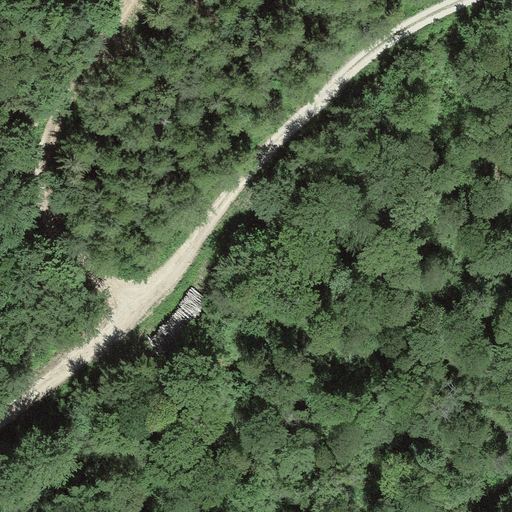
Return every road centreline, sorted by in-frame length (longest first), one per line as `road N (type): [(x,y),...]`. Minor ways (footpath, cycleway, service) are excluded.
road 1 (track): [(465,0),(370,53),(250,170),(120,323),(0,422)]
road 2 (track): [(149,292),(106,284),(72,258),(48,215),(43,183),(62,110),(129,0)]
